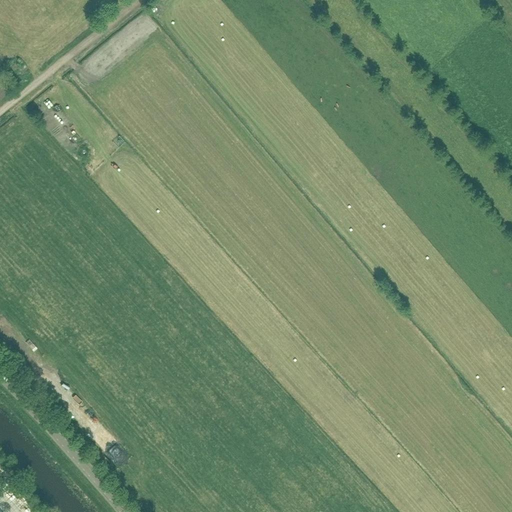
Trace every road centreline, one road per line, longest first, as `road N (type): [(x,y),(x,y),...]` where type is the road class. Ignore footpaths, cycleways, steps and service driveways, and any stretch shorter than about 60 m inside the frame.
road 1 (tertiary): [(120,511),(0,375)]
road 2 (track): [(0,111),(137,0)]
